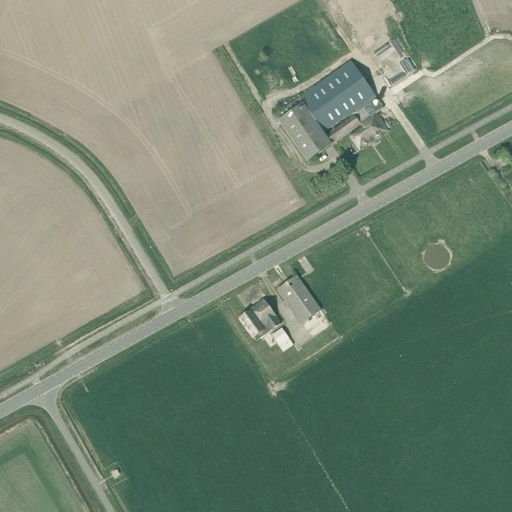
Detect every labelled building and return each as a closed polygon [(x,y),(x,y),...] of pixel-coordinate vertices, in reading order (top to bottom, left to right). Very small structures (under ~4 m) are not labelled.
[(361,126),(369,120),(376,115),(376,114),(384,108),(351,61),(274,114),(279,123),(280,122),(310,163),(361,126)] [(369,120),(382,138),(389,133),(376,115),(369,120)] [(374,144),(382,138),(369,120),(361,126),(363,128),(352,137),(357,144),(359,143),(363,149),(373,142),(374,144)] [(302,324),(321,310),(297,276),(278,290),(302,324)] [(248,311),(267,336),(282,324),(263,300),(248,311)] [(267,336),(248,311),(247,312),(249,314),(241,320),(256,340),(260,337),(262,339),(267,336)] [(281,328),(271,336),(283,353),(293,346),(281,328)] [(117,468),(111,472),(115,479),(121,476),(117,468)]
